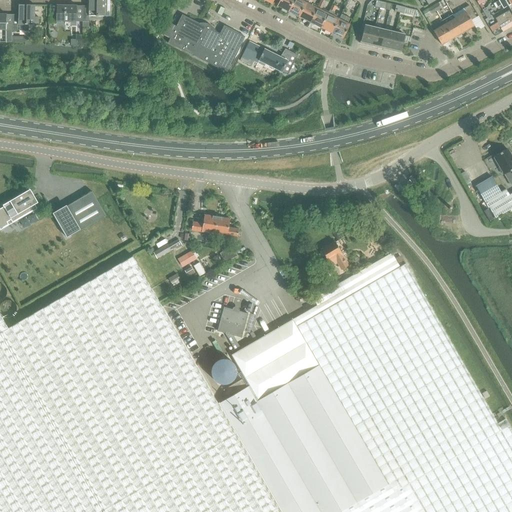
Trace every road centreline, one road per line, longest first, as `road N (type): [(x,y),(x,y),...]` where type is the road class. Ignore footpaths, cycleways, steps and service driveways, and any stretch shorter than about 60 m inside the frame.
road 1 (unclassified): [(0,145),(322,190),(392,170),(511,101)]
road 2 (primary): [(0,124),(146,146),(242,150),(346,136),(491,82)]
road 3 (residential): [(331,54),(432,75),(511,41)]
road 4 (residential): [(331,54),(223,0)]
